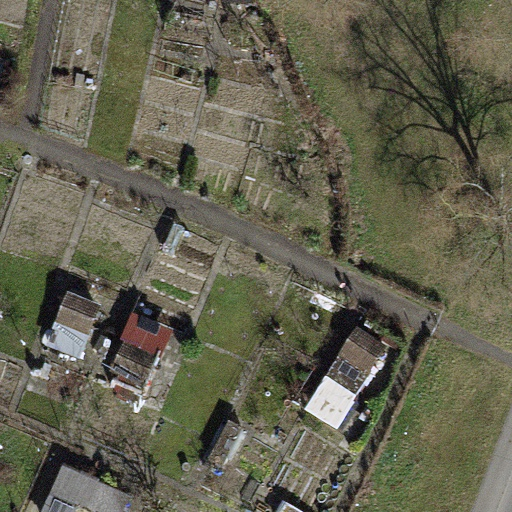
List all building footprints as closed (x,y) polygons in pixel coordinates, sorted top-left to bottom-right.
[(47,351),(83,364),(104,309),(68,296),(47,351)] [(340,361),(369,378),(388,348),(359,330),(340,361)] [(145,391),(159,360),(127,346),(113,376),(145,391)] [(339,436),(360,403),(328,382),(307,415),(339,436)] [(46,511),(143,511),(147,504),(64,470),(46,511)]
